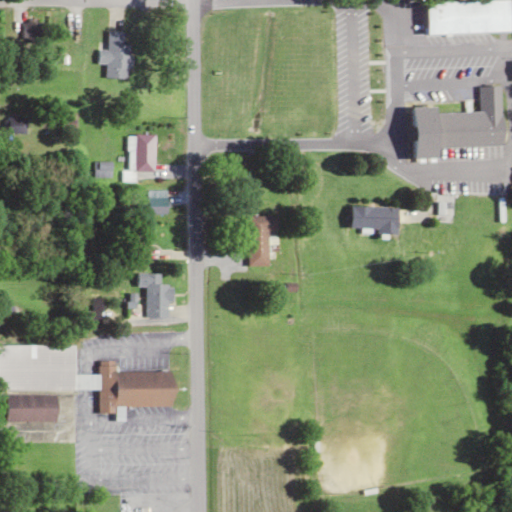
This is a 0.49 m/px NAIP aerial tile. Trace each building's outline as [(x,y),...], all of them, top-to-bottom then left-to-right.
[(510,32),(509,0),(446,0),(423,0),(424,34),(510,32)] [(21,22),(21,43),(43,43),(43,22),(21,22)] [(58,25),(58,50),(68,50),(68,25),(58,25)] [(128,78),(130,44),(123,43),(123,31),(106,30),(106,49),(97,49),(96,63),(105,63),(104,77),(128,78)] [(501,85),(478,86),(478,108),(414,109),(415,158),(438,157),(438,147),(502,146),(501,85)] [(153,135),(126,134),(125,180),(133,180),(133,171),(153,171),(153,135)] [(145,213),(165,213),(165,190),(145,190),(145,213)] [(397,231),(398,207),(350,205),(349,229),(397,231)] [(246,265),(267,265),(267,230),(277,230),(277,215),(246,215),(246,265)] [(159,272),(136,272),(136,286),(144,286),(144,317),(168,317),(168,301),(171,301),(171,283),(159,283),(159,272)] [(172,371),(114,371),(114,360),(97,360),(97,374),(74,374),(73,345),(0,345),(0,389),(5,389),(5,422),(56,421),(55,390),(97,389),(97,412),(116,412),(116,406),(173,405),(172,371)]
